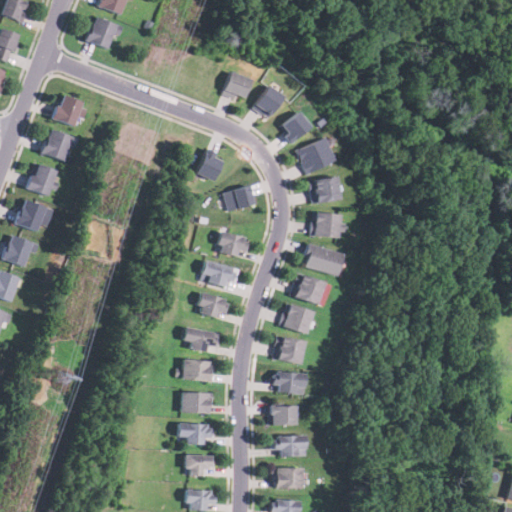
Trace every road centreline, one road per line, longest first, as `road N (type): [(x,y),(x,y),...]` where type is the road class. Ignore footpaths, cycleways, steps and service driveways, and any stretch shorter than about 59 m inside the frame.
road 1 (residential): [(42,54),(229,126),(267,160),(279,212),(245,353),(242,511)]
road 2 (residential): [(61,0),(0,169)]
